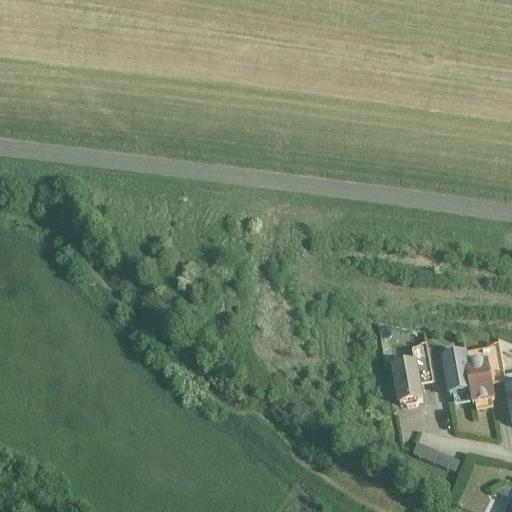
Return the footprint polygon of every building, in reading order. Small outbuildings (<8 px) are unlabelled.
[(427,354),(428,361),(443,359),(442,351),(427,354)] [(501,361),(499,353),(485,355),(486,363),(501,361)] [(394,371),(400,408),(404,408),(407,410),(416,409),(418,405),(422,404),(418,383),(432,381),(428,361),(427,354),(413,356),(415,368),(394,371)] [(450,399),(470,396),(471,396),(467,370),(465,359),(443,362),(450,399)] [(470,396),(473,408),(494,404),(488,367),(467,370),(471,396),(470,396)] [(425,451),(417,448),(413,458),(420,461),(425,451)] [(432,454),(425,451),(420,461),(427,464),(432,454)] [(438,457),(432,454),(427,464),(434,467),(438,457)] [(438,457),(434,467),(441,470),(445,459),(438,457)] [(445,459),(441,470),(448,473),(452,462),(445,459)] [(452,462),(448,473),(455,476),(459,466),(452,462)] [(511,511),(511,494),(505,492),(494,496),(510,503),(506,511),(511,511)]
